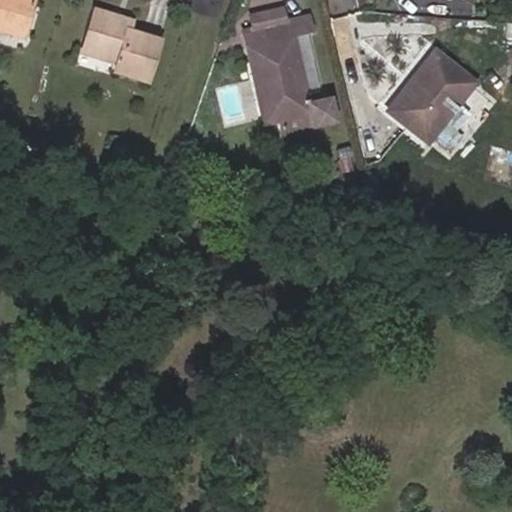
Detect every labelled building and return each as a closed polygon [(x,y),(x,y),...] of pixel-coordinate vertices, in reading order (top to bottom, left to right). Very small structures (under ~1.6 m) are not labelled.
[(0,0),(0,19),(23,27),(31,0),(0,0)] [(116,56),(113,65),(149,77),(162,37),(130,26),(133,17),(97,5),(84,45),(116,56)] [(306,19),(245,34),(249,48),(255,47),(274,122),(310,113),(314,126),(336,121),(331,101),(309,105),(305,92),(320,89),(306,35),(310,34),(306,19)] [(81,54),(113,65),(116,56),(84,45),(81,54)] [(394,111),(436,141),(456,156),(469,139),(460,132),(476,112),(465,103),(480,85),(438,54),(394,111)]
